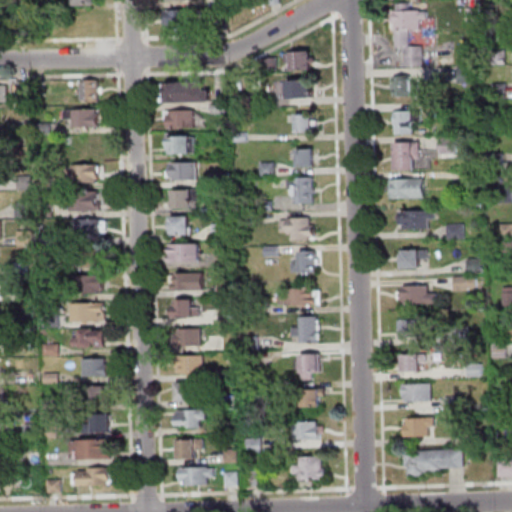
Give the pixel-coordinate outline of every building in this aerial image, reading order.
[(11,0),(25,0),(26,9),(11,9),(11,0)] [(398,12),(401,12),(401,4),(412,3),(412,11),(430,11),(430,20),(423,20),(423,30),(412,30),(412,48),(426,47),(427,66),(408,67),(408,47),(399,48),(399,29),(396,29),(396,19),(398,19),(398,12)] [(501,4),(501,20),(487,20),(486,4),(501,4)] [(480,8),(480,22),(471,22),(471,8),(480,8)] [(35,10),(47,9),(47,21),(35,22),(35,10)] [(168,12),(195,13),(194,31),(167,31),(168,12)] [(221,16),(231,16),(231,30),(221,31),(221,16)] [(509,50),(509,63),(496,64),(496,50),(509,50)] [(313,53),(314,72),(295,73),(295,66),(291,66),(290,57),(295,57),(295,54),(313,53)] [(279,58),(279,72),(265,73),(264,58),(279,58)] [(462,67),(476,66),(477,82),(462,82),(462,67)] [(413,76),(414,82),(420,81),(420,89),(414,89),(414,97),(397,97),(397,76),(413,76)] [(101,81),(101,101),(86,101),(86,81),(101,81)] [(30,82),(30,96),(20,96),(19,83),(30,82)] [(46,82),(47,93),(36,94),(35,82),(46,82)] [(292,82),(315,82),(315,101),(292,102),(292,82)] [(171,83),(207,83),(208,92),(212,92),(213,103),(172,104),(171,83)] [(509,84),(509,98),(497,98),(497,84),(509,84)] [(0,86),(9,86),(10,101),(0,101),(0,86)] [(236,95),(248,95),(249,108),(237,108),(236,95)] [(215,104),(230,104),(231,113),(216,113),(215,104)] [(68,110),(100,110),(100,115),(102,115),(102,127),(77,128),(77,120),(68,120),(68,110)] [(196,111),(197,129),(171,129),(171,120),(168,120),(168,111),(196,111)] [(424,111),(425,122),(399,123),(399,111),(424,111)] [(315,115),(315,133),(299,133),(299,115),(315,115)] [(39,136),(39,124),(53,123),(53,135),(39,136)] [(250,132),(251,141),(237,141),(237,132),(250,132)] [(172,138),(198,137),(198,154),(173,155),(172,138)] [(444,138),(459,138),(460,156),(444,156),(444,138)] [(423,143),(424,159),(418,160),(418,172),(399,172),(398,144),(423,143)] [(21,148),(34,148),(34,160),(21,160),(21,148)] [(302,149),(317,148),(317,168),(302,169),(302,149)] [(493,155),(506,154),(507,169),(493,169),(493,155)] [(101,163),(101,179),(100,179),(100,181),(78,182),(78,178),(70,178),(70,170),(78,170),(78,164),(101,163)] [(201,163),(201,180),(177,180),(177,178),(174,178),(174,163),(201,163)] [(278,176),(265,176),(265,164),(277,163),(278,176)] [(232,173),(232,184),(216,184),(216,173),(232,173)] [(473,174),(485,173),(485,187),(473,187),(473,174)] [(34,175),(35,185),(21,186),(20,176),(34,175)] [(300,179),(315,178),(316,204),(300,204),(300,188),(292,188),(292,180),(300,180),(300,179)] [(56,188),(40,188),(40,179),(55,179),(56,188)] [(395,180),(428,180),(428,199),(396,199),(395,180)] [(176,190),(203,190),(204,201),(201,201),(201,208),(177,208),(176,190)] [(73,192),(103,191),(103,209),(74,210),(74,209),(68,209),(68,197),(73,197),(73,192)] [(262,201),(276,201),(276,210),(262,210),(262,201)] [(19,218),(19,204),(36,203),(36,218),(19,218)] [(55,204),(56,217),(42,217),(42,204),(55,204)] [(438,220),(432,220),(432,230),(407,230),(407,226),(405,226),(404,211),(438,211),(438,220)] [(241,226),(240,214),(254,214),(255,225),(241,226)] [(176,218),(193,217),(193,237),(176,237),(176,218)] [(106,218),(106,219),(109,219),(110,232),(103,232),(103,235),(72,236),(72,226),(79,226),(79,218),(106,218)] [(291,219),(313,218),(313,226),(316,226),(316,238),(312,238),(312,240),(295,241),(295,234),(291,234),(291,228),(284,229),(284,221),(291,221),(291,219)] [(216,223),(233,223),(233,239),(217,240),(216,223)] [(467,224),(468,239),(452,239),(452,225),(467,224)] [(36,245),(22,246),(22,233),(36,233),(36,245)] [(58,233),(58,245),(47,245),(46,233),(58,233)] [(86,247),(105,246),(105,265),(87,266),(86,247)] [(203,246),(204,263),(175,264),(175,246),(203,246)] [(281,257),(269,257),(269,247),(281,246),(281,257)] [(406,251),(431,250),(431,258),(422,258),(422,270),(405,271),(405,259),(406,259),(406,251)] [(303,252),(317,252),(318,273),(296,273),(296,262),(303,262),(303,252)] [(486,259),(486,272),(472,272),(472,259),(486,259)] [(16,262),(30,262),(31,271),(16,271),(16,262)] [(179,272),(206,272),(207,290),(180,291),(179,272)] [(107,274),(107,289),(105,289),(105,292),(81,292),(80,275),(107,274)] [(458,277),(471,276),(471,279),(480,279),(480,287),(471,287),(471,290),(458,290),(458,277)] [(221,283),(235,282),(235,296),(222,296),(221,283)] [(439,293),(439,304),(406,305),(406,287),(431,286),(431,293),(439,293)] [(317,288),(317,292),(323,292),(323,305),(284,305),(284,296),(288,295),(288,289),(317,288)] [(196,299),(196,307),(202,307),(202,316),(196,316),(196,319),(178,319),(178,309),(180,309),(179,299),(196,299)] [(76,304),(108,303),(109,321),(76,321),(76,304)] [(269,303),(269,312),(251,313),(251,303),(269,303)] [(47,309),(63,308),(64,327),(47,327),(47,309)] [(236,310),(236,324),(224,324),(224,311),(236,310)] [(22,311),(38,311),(38,327),(22,327),(22,311)] [(303,318),(319,318),(320,344),(304,345),(304,338),(296,338),(296,330),(304,329),(303,318)] [(405,321),(431,321),(431,328),(421,328),(421,338),(405,339),(405,321)] [(181,328),(204,328),(204,346),(180,346),(180,338),(182,338),(181,328)] [(458,328),(471,328),(471,339),(458,340),(458,328)] [(108,331),(108,347),(98,347),(98,348),(85,349),(85,348),(80,348),(79,332),(108,331)] [(247,337),(261,336),(262,350),(248,351),(247,337)] [(63,356),(48,357),(48,345),(63,345),(63,356)] [(496,358),(496,345),(510,345),(510,358),(496,358)] [(87,355),(108,355),(108,364),(112,364),(112,374),(88,375),(87,355)] [(429,355),(429,362),(423,362),(423,373),(406,374),(406,355),(429,355)] [(207,357),(207,374),(182,375),(182,357),(207,357)] [(322,376),(305,376),(304,371),(300,371),(300,362),(304,362),(304,357),(322,357),(322,376)] [(485,363),(485,376),(471,376),(471,363),(485,363)] [(238,369),(239,380),(226,380),(226,369),(238,369)] [(48,373),(62,373),(62,383),(49,384),(48,373)] [(181,383),(202,383),(202,395),(194,395),(195,401),(182,401),(181,383)] [(116,385),(116,402),(94,403),(94,385),(116,385)] [(434,385),(434,401),(409,402),(409,398),(407,398),(407,386),(434,385)] [(0,389),(8,389),(8,407),(0,407),(0,389)] [(323,391),(323,392),(328,392),(328,400),(323,400),(323,409),(306,409),(306,391),(323,391)] [(462,396),(463,407),(450,407),(449,397),(462,396)] [(225,398),(239,397),(239,408),(225,408),(225,398)] [(62,400),(63,412),(50,412),(49,400),(62,400)] [(182,411),(211,410),(211,422),(204,423),(204,429),(192,429),(192,427),(183,428),(182,411)] [(98,417),(114,416),(115,434),(98,434),(98,417)] [(411,419),(438,418),(438,428),(432,428),(432,437),(409,438),(409,427),(411,427),(411,419)] [(321,422),(321,427),(323,427),(323,439),(297,439),(297,422),(321,422)] [(48,425),(61,424),(61,438),(49,439),(48,425)] [(29,425),(41,425),(41,437),(29,438),(29,425)] [(493,430),(493,444),(479,445),(479,430),(493,430)] [(249,439),(265,439),(265,453),(249,453),(249,439)] [(182,440),(207,440),(208,451),(199,451),(199,459),(183,459),(182,440)] [(114,441),(114,462),(84,462),(84,453),(75,454),(75,442),(114,441)] [(0,446),(16,446),(16,456),(8,456),(8,463),(0,463),(0,446)] [(240,449),(240,461),(229,461),(229,449),(240,449)] [(467,450),(468,468),(444,468),(444,472),(427,473),(427,477),(412,478),(412,467),(408,467),(408,452),(467,450)] [(304,458),(324,457),(324,468),(327,468),(328,479),(305,480),(305,474),(298,474),(298,466),(304,466),(304,458)] [(511,475),(502,476),(501,463),(511,462),(511,475)] [(184,468),(218,467),(218,478),(210,478),(211,485),(188,486),(188,481),(184,481),(184,468)] [(82,472),(94,471),(94,469),(113,468),(114,483),(111,483),(111,486),(82,487),(82,472)] [(250,470),(261,469),(261,485),(250,485),(250,470)] [(229,472),(242,472),(242,487),(229,487),(229,472)] [(51,481),(65,481),(65,494),(51,495),(51,481)]
